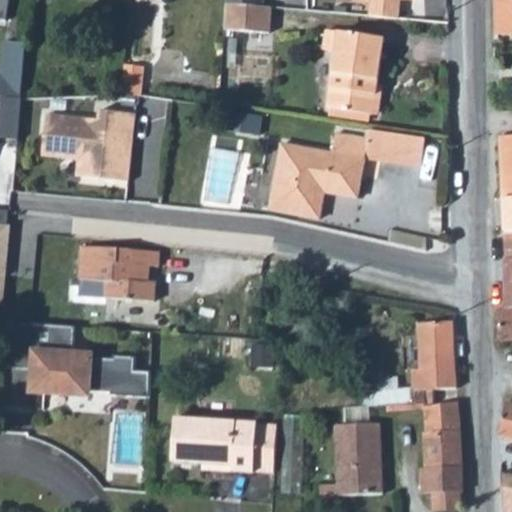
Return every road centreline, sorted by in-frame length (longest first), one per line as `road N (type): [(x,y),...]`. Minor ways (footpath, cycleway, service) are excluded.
road 1 (unclassified): [(485,511),(470,0)]
road 2 (unknown): [(17,255),(34,224),(71,223),(251,243),(478,289)]
